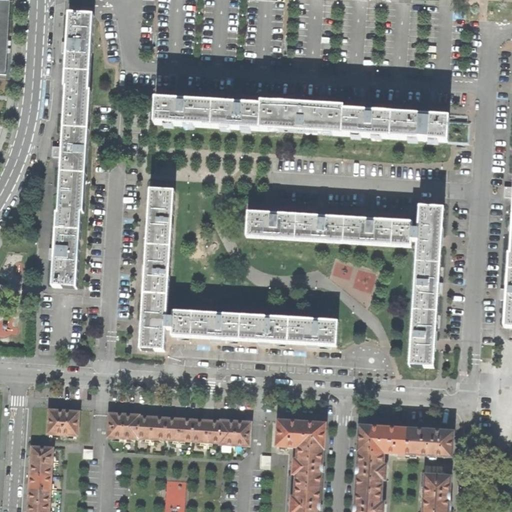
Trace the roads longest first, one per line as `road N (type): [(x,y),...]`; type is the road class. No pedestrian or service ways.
road 1 (residential): [(124,0),(129,67),(489,87)]
road 2 (residential): [(489,87),(471,345)]
road 3 (residential): [(345,396),(105,380)]
road 4 (residential): [(105,380),(118,173)]
road 5 (residential): [(37,0),(30,110),(0,198)]
road 6 (residential): [(12,511),(21,374)]
road 7 (residential): [(468,403),(345,396)]
